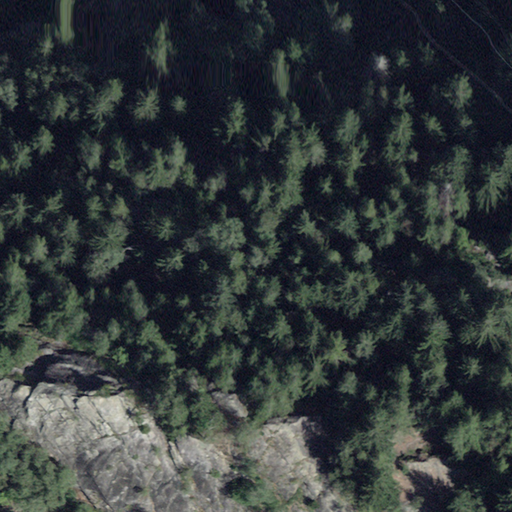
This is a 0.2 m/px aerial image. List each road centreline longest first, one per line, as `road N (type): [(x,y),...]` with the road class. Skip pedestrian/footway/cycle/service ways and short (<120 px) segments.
road 1 (motorway): [(0,142),(363,96),(511,66)]
road 2 (motorway): [(458,0),(349,23),(0,64)]
